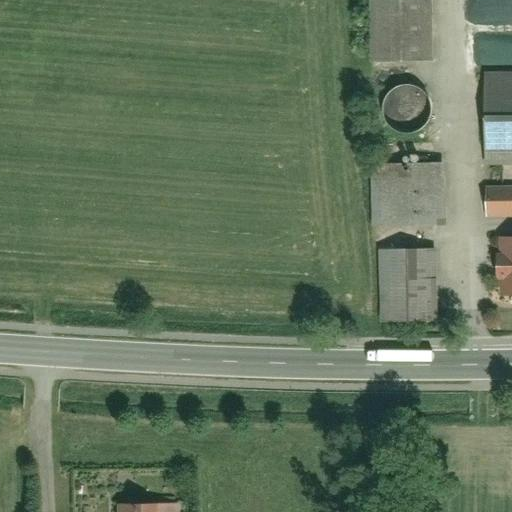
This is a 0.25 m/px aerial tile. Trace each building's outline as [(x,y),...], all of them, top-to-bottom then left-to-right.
[(372,4),(373,63),(437,61),(435,3),(372,4)] [(511,77),(490,77),(491,163),(511,162),(511,77)] [(380,103),(381,123),(389,135),(407,144),(427,141),(439,129),(444,111),(440,96),(425,82),(408,80),(391,87),(380,103)] [(375,169),(378,231),(451,228),(449,167),(375,169)] [(511,187),(490,187),(490,218),(511,218),(511,187)] [(511,243),(502,244),(504,301),(511,300),(511,243)] [(378,253),(380,325),(447,323),(444,250),(378,253)] [(121,502),(120,511),(181,511),(181,502),(121,502)]
